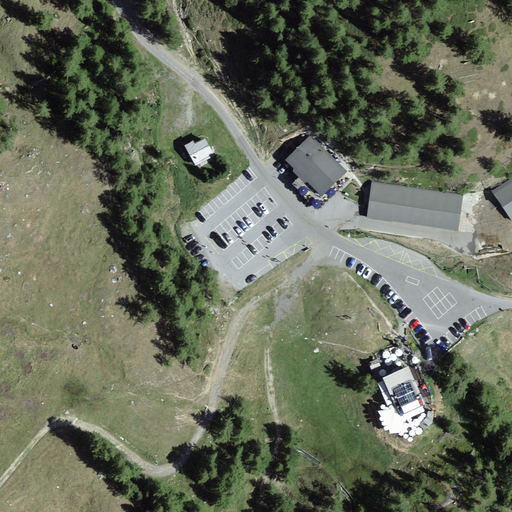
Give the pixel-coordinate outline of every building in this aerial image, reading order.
[(214,155),(204,137),(186,147),(196,165),(214,155)] [(307,140),(281,164),(314,200),(340,176),(307,140)] [(511,179),(489,194),(508,224),(511,221),(511,179)] [(458,197),(369,186),(365,222),(454,232),(458,197)] [(408,366),(382,378),(398,411),(423,400),(408,366)]
